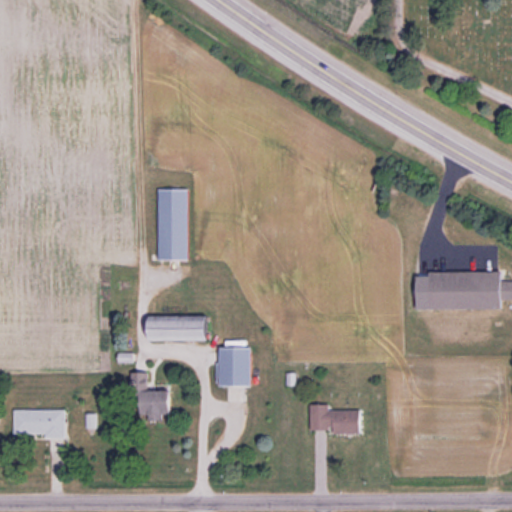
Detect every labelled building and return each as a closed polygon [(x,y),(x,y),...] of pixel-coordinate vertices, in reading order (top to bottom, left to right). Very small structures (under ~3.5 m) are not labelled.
[(162,259),(192,259),(192,188),(162,188),(162,259)] [(508,271),(436,271),(436,309),(508,309),(508,299),(511,299),(511,280),(508,280),(508,271)] [(215,316),(154,316),(154,341),(215,341),(215,316)] [(258,385),(258,346),(225,346),(225,385),(258,385)] [(177,391),(144,391),(144,414),(177,414),(177,391)] [(314,404),(314,432),(365,433),(366,410),(333,410),(333,404),(314,404)] [(69,411),(17,411),(17,438),(69,438),(69,411)]
